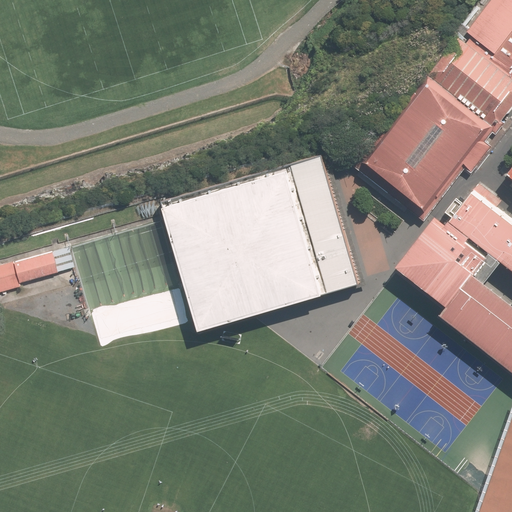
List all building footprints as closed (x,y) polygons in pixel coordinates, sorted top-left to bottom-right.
[(414,206),(427,216),(485,142),(511,106),(511,0),(491,0),(468,30),(473,33),(467,41),(457,34),(358,162),(365,168),(414,206)] [(326,154),(171,200),(209,327),(250,315),(365,280),(361,269),(326,154)] [(511,214),(499,204),(503,199),(493,192),(481,182),(464,203),(456,214),(455,215),(452,219),(472,234),(493,251),(503,259),(511,265),(511,214)] [(494,271),(503,259),(493,251),(489,255),(487,253),(468,238),(472,234),(452,219),(447,224),(436,215),(426,228),(399,264),(446,300),(450,303),(447,306),(442,311),(448,315),(456,321),(511,365),(511,298),(487,279),(494,271)] [(63,268),(57,247),(16,261),(15,260),(9,260),(0,263),(0,291),(21,286),(21,282),(24,281),(63,268)] [(511,511),(511,420),(480,511),(511,511)]
